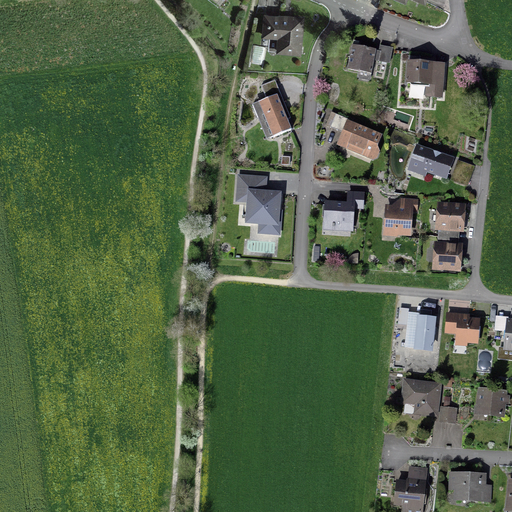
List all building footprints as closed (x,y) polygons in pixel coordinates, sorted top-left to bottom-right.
[(301,19),(265,16),(263,36),(279,38),(278,42),(287,42),(286,53),(298,54),(301,19)] [(375,51),(352,47),(347,70),(358,72),(357,79),(369,81),(375,51)] [(417,58),(409,58),(407,84),(417,84),(417,87),(426,88),(425,97),(440,98),(443,67),(430,66),(430,65),(417,64),(417,58)] [(260,87),(266,100),(252,106),(257,118),(263,116),(272,138),(290,131),(277,97),(280,95),(274,81),(260,87)] [(379,137),(347,124),(338,145),(339,145),(341,141),(365,151),(367,157),(371,159),(375,158),(377,153),(375,147),(379,137)] [(417,148),(410,166),(445,179),(452,160),(417,148)] [(281,166),(288,166),(289,159),(281,158),(281,166)] [(452,181),(466,186),(473,168),(458,163),(452,181)] [(279,213),(276,213),(277,196),(256,194),(257,179),(238,177),(236,202),(248,203),(247,223),(264,224),(264,227),(278,228),(279,213)] [(335,206),(325,206),(324,228),(351,230),(352,209),(361,209),(362,195),(348,194),(347,207),(345,207),(344,209),(342,208),(342,207),(342,206),(341,205),(340,204),(339,204),(338,204),(337,204),(336,205),(335,206)] [(400,210),(386,209),(385,233),(408,235),(410,211),(415,212),(416,202),(401,201),(400,210)] [(437,229),(460,231),(462,208),(439,206),(437,229)] [(434,269),(457,270),(459,248),(436,246),(434,269)] [(459,316),(447,315),(445,333),(457,334),(457,341),(475,343),(476,337),(478,338),(479,328),(477,327),(477,322),(459,320),(459,316)] [(433,320),(410,318),(407,349),(429,351),(433,320)] [(511,322),(507,322),(506,332),(503,332),(503,339),(505,339),(504,350),(499,349),(498,355),(502,360),(511,360),(511,322)] [(421,414),(435,415),(438,387),(405,383),(402,403),(405,403),(404,409),(408,414),(421,415),(421,414)] [(482,391),(480,393),(478,409),(480,411),(486,412),(488,415),(501,416),(501,410),(503,409),(502,407),(502,404),(509,405),(510,404),(507,404),(508,398),(503,397),(503,394),(482,391)] [(448,409),(440,408),(439,423),(443,423),(446,424),(451,424),(454,425),(455,410),(448,409)] [(463,408),(458,412),(457,420),(464,421),(467,417),(468,408),(463,408)] [(456,491),(456,497),(459,499),(479,500),(481,477),(457,476),(450,476),(449,483),(457,483),(456,491)] [(420,511),(423,486),(396,483),(394,504),(405,505),(404,511),(420,511)]
